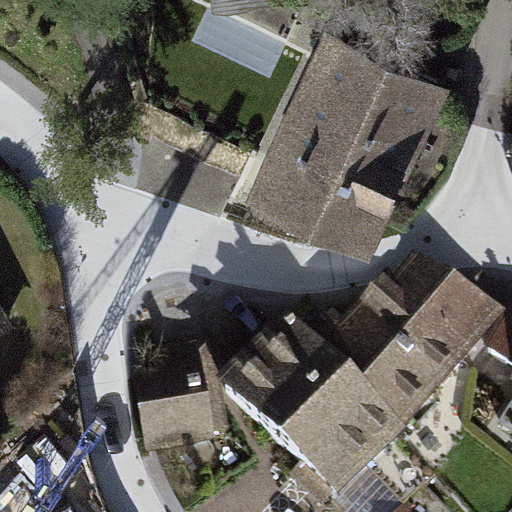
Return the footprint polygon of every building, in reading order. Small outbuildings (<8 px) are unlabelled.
[(323,29),(248,189),(370,246),(445,86),(323,29)] [(305,309),(220,399),(341,511),(406,511),(438,480),(406,451),(486,355),(511,324),(511,322),(414,270),(343,341),(305,309)] [(0,336),(15,328),(0,300),(0,336)] [(511,324),(486,355),(511,371),(511,324)] [(205,382),(137,396),(151,462),(218,448),(205,382)] [(39,511),(5,482),(0,487),(0,511),(39,511)]
